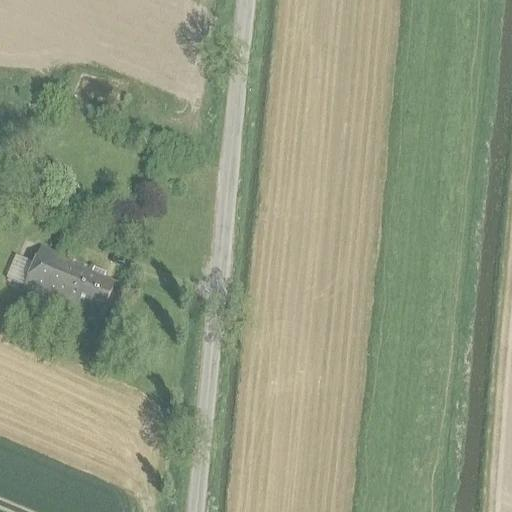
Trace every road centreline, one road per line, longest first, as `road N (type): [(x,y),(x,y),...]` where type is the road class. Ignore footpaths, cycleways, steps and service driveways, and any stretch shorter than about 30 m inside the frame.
road 1 (tertiary): [(246,0),(197,511)]
road 2 (track): [(498,511),(511,337)]
